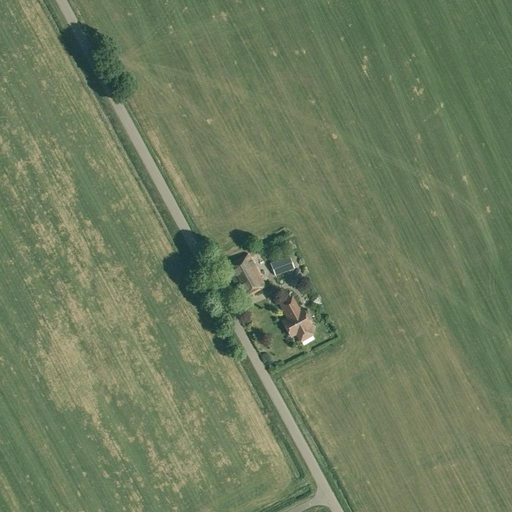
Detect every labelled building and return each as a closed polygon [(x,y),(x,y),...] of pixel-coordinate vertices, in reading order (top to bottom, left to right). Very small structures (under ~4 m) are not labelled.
[(298,244),(309,261),(315,256),(305,239),(298,244)] [(252,257),(265,276),(272,271),(259,252),(252,257)] [(243,299),(266,287),(249,254),(226,266),(243,299)] [(294,268),(289,256),(270,263),(275,276),(294,268)] [(335,267),(316,280),(339,313),(357,300),(335,267)] [(296,333),(299,337),(310,331),(308,327),(311,325),(303,310),(300,312),(292,297),(280,304),(288,318),(282,322),(290,337),(296,333)]
